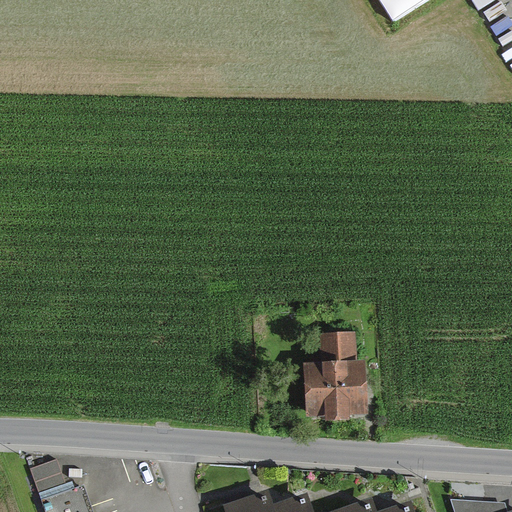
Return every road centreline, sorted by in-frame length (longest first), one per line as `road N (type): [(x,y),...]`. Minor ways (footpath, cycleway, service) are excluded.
road 1 (unclassified): [(511,469),(173,445)]
road 2 (unclassified): [(173,445),(0,436)]
